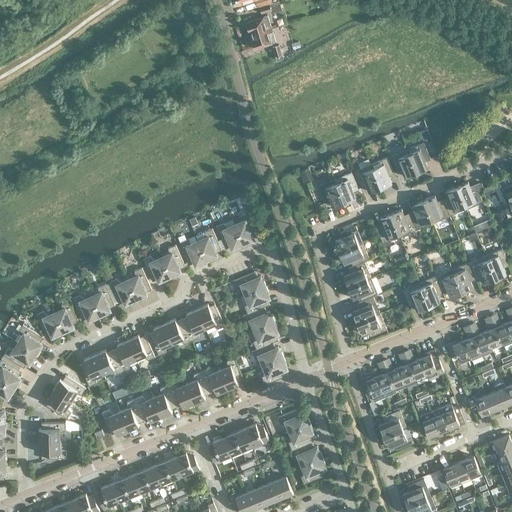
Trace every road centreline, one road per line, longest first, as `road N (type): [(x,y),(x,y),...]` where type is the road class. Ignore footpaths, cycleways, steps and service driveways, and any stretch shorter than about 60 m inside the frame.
road 1 (residential): [(328,370),(217,0)]
road 2 (residential): [(349,360),(318,229),(511,150)]
road 3 (residential): [(27,494),(21,408),(56,352),(184,295),(188,282)]
road 4 (track): [(0,237),(190,139),(216,98),(240,91)]
road 5 (residential): [(306,379),(270,252),(188,282)]
road 6 (residential): [(27,494),(193,425)]
road 7 (residential): [(193,425),(306,379)]
